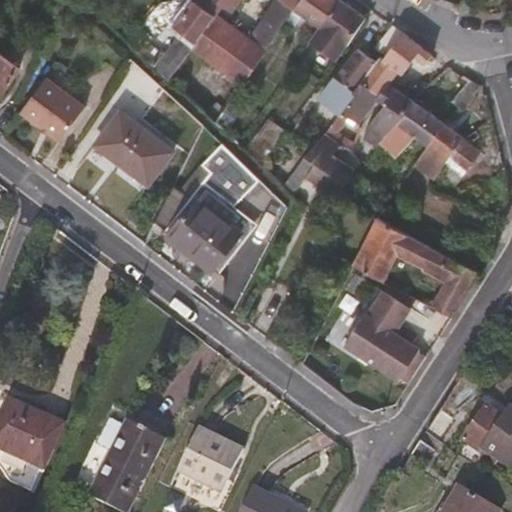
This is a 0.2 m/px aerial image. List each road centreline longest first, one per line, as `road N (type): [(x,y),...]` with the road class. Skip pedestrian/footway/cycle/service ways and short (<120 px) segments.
road 1 (residential): [(43,192),(379,446)]
road 2 (residential): [(511,262),(403,432),(379,446)]
